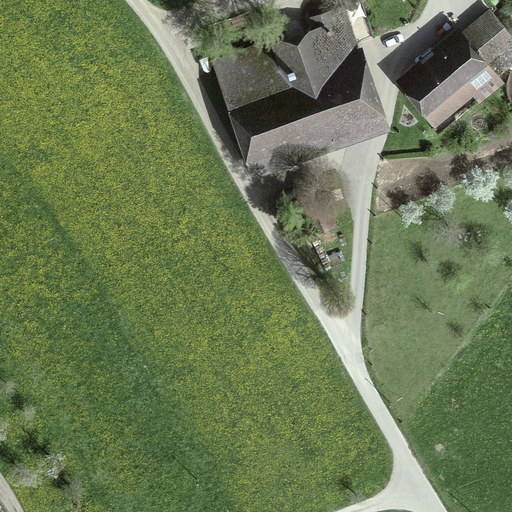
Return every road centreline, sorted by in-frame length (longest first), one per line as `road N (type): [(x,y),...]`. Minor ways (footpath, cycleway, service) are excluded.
road 1 (unclassified): [(440,511),(349,342),(365,184),(395,72),(434,0)]
road 2 (track): [(362,219),(415,180),(511,150)]
